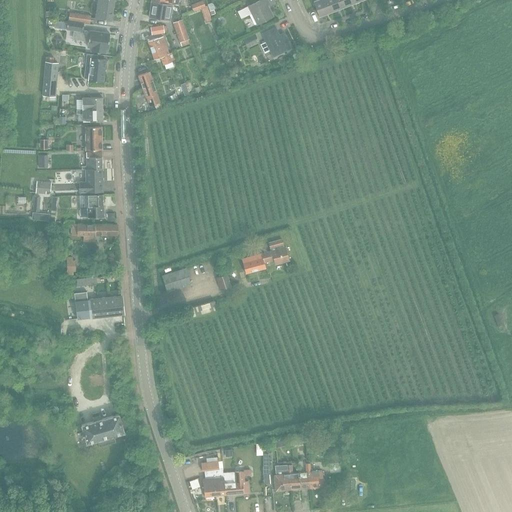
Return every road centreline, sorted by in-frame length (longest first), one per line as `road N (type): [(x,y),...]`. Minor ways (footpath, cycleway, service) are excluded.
road 1 (secondary): [(185,511),(142,364),(123,116),(135,0)]
road 2 (residential): [(288,0),(317,37),(441,0)]
